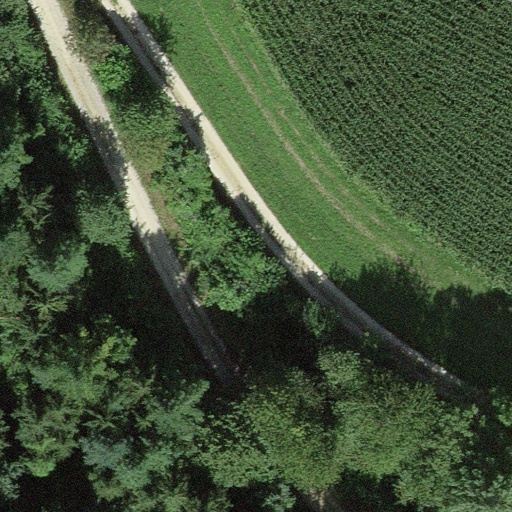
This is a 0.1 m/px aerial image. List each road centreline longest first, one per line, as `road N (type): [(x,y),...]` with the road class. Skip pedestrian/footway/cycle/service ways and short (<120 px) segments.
road 1 (track): [(511,432),(306,289),(99,0)]
road 2 (track): [(34,0),(78,106),(178,287),(272,452),(320,511)]
